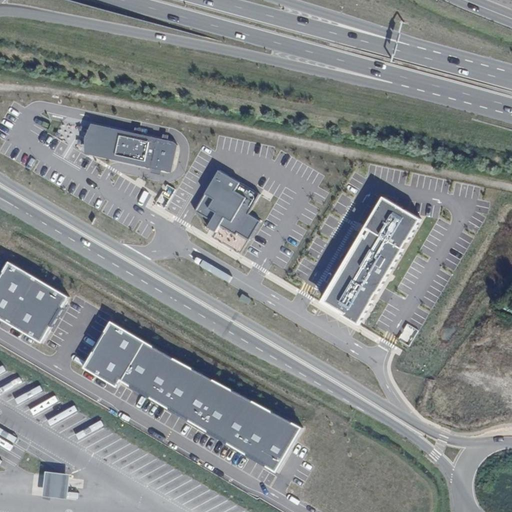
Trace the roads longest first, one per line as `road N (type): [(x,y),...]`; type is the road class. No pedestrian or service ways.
road 1 (tertiary): [(486,441),(445,436),(412,420),(0,178)]
road 2 (primary): [(0,12),(215,46),(511,118)]
road 3 (tertiary): [(43,217),(379,414),(436,455),(461,495)]
road 4 (primary): [(122,0),(511,108)]
road 5 (primary): [(511,82),(208,0)]
road 6 (primary): [(511,69),(282,0)]
